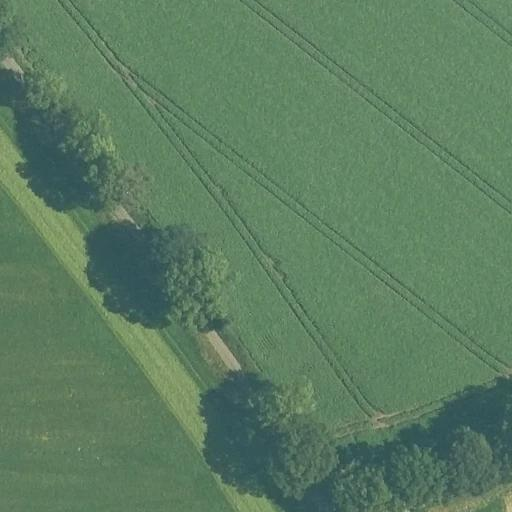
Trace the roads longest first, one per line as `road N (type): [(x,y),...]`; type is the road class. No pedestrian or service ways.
road 1 (unclassified): [(0,55),(242,386),(296,482),(336,511)]
road 2 (unclassified): [(390,511),(511,468)]
